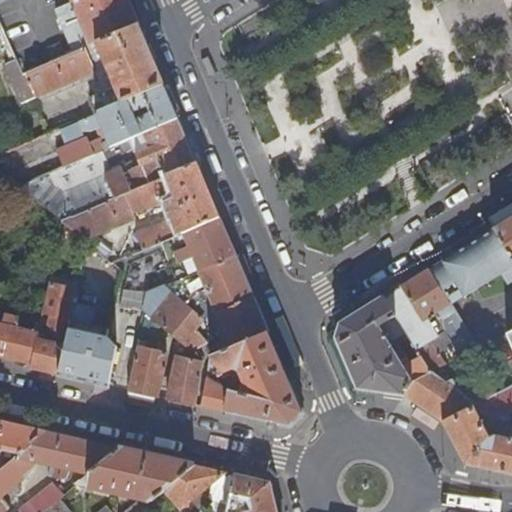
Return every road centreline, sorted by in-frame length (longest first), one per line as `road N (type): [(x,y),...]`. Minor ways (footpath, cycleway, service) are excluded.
road 1 (tertiary): [(0,395),(323,467)]
road 2 (tertiary): [(290,310),(173,32)]
road 3 (residential): [(511,183),(327,296),(290,310)]
road 4 (tertiary): [(348,443),(290,310)]
